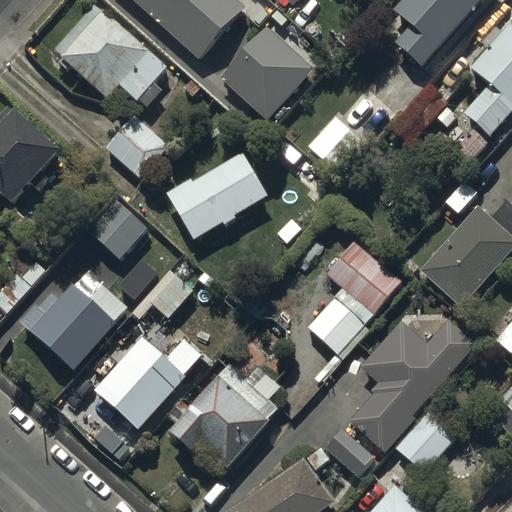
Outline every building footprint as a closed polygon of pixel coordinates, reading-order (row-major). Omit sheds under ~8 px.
[(140,0),(199,51),(242,3),(237,0),(140,0)] [(292,0),(277,0),(271,7),(290,24),(303,9),(292,0)] [(398,51),(425,75),(495,0),(414,0),(396,20),(413,36),(398,51)] [(64,64),(61,67),(108,109),(121,95),(138,111),(168,79),(96,14),(57,57),(64,64)] [(262,23),(219,70),(264,112),(308,65),(262,23)] [(494,95),(468,123),(494,147),(511,126),(511,31),(504,40),(498,35),(484,51),(493,58),(475,78),(494,95)] [(6,113),(0,119),(0,203),(13,215),(34,192),(40,197),(48,187),(41,181),(59,161),(6,113)] [(138,121),(108,155),(141,185),(171,151),(138,121)] [(473,138),(454,158),(451,162),(465,175),(487,151),(473,138)] [(166,200),(168,204),(195,248),(267,205),(242,163),(194,192),(190,186),(166,200)] [(117,202),(90,231),(120,259),(148,230),(117,202)] [(491,226),(481,217),(423,279),(464,318),(511,266),(511,207),(510,206),(491,226)] [(334,306),(364,333),(403,291),(357,249),(328,280),(344,295),(334,306)] [(142,260),(119,285),(135,299),(157,274),(142,260)] [(175,274),(151,302),(169,318),(193,290),(175,274)] [(37,309),(20,330),(75,378),(130,316),(103,292),(89,308),(73,294),(59,309),(53,304),(44,315),(37,309)] [(364,333),(334,306),(309,334),(336,359),(316,380),(324,386),(369,338),(364,333)] [(511,322),(495,342),(511,356),(511,322)] [(374,402),(351,430),(386,460),(415,426),(413,424),(474,352),(448,330),(429,352),(402,330),(362,377),(379,391),(371,400),(374,402)] [(142,347),(95,400),(138,438),(185,385),(183,383),(203,361),(187,347),(167,369),(142,347)] [(230,375),(170,444),(194,465),(197,461),(222,483),(279,418),(268,408),(281,394),(261,377),(249,390),(230,375)] [(511,394),(489,421),(511,441),(511,394)] [(429,417),(397,455),(425,479),(458,442),(429,417)] [(345,436),(327,455),(356,482),(374,463),(345,436)] [(235,511),(331,511),(335,509),(305,465),(235,511)] [(413,511),(395,496),(380,511),(413,511)]
